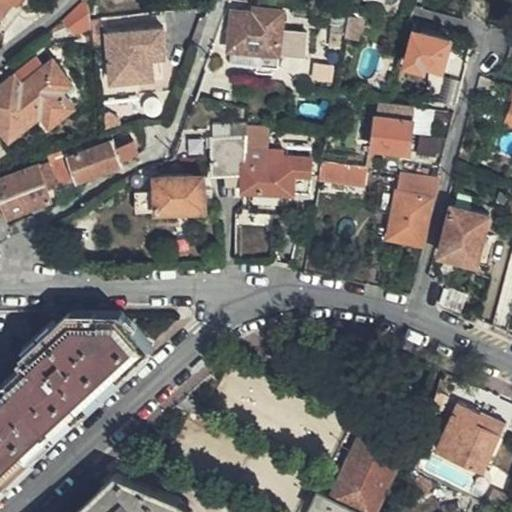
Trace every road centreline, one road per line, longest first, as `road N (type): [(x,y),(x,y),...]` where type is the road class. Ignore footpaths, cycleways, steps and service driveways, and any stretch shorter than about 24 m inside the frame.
road 1 (residential): [(262,288),(17,511)]
road 2 (residential): [(262,288),(409,318),(511,359)]
road 3 (residential): [(3,285),(262,288)]
